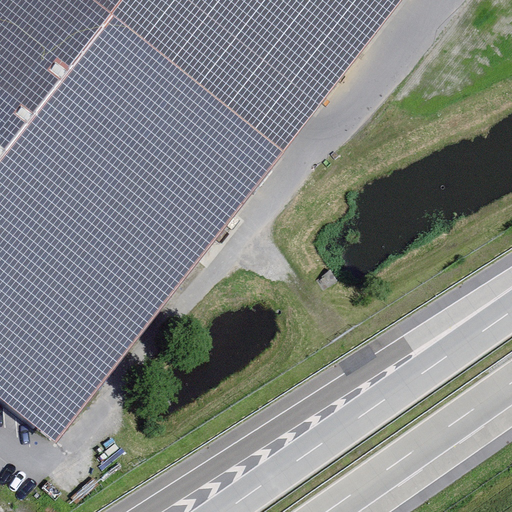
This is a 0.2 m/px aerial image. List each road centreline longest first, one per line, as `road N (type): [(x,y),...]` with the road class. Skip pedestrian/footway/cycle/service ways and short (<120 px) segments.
road 1 (motorway): [(511,279),(143,511)]
road 2 (motorway): [(511,312),(225,511)]
road 3 (motorway): [(333,511),(511,386)]
